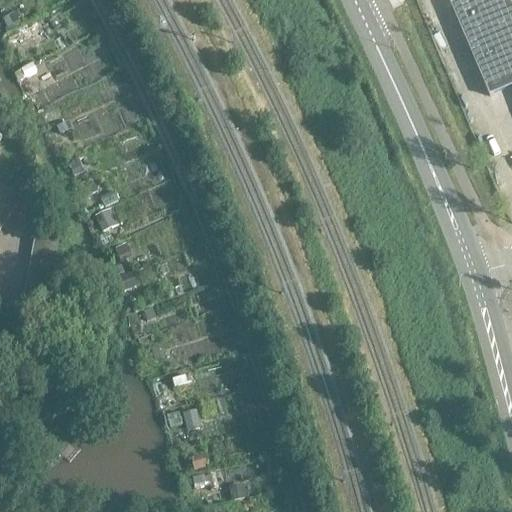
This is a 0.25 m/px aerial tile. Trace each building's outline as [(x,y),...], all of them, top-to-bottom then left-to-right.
[(511,0),(469,0),(451,8),(489,98),(511,87),(511,0)] [(15,14),(2,21),(7,29),(20,23),(15,15),(15,14)] [(29,26),(6,38),(11,47),(34,36),(29,26)] [(32,65),(15,74),(19,82),(25,79),(37,73),(32,65)] [(43,89),(38,91),(41,97),(46,94),(43,89)] [(68,123),(56,128),(59,136),(72,131),(68,123)] [(78,160),(67,164),(74,178),(84,174),(78,160)] [(0,188),(0,199),(15,210),(22,199),(1,186),(0,188)] [(93,186),(82,191),(85,199),(97,193),(93,186)] [(0,213),(9,219),(15,210),(0,199),(0,213)] [(110,211),(95,218),(102,234),(118,227),(110,211)] [(0,228),(2,230),(9,219),(0,213),(0,228)] [(36,228),(34,240),(59,244),(61,232),(39,228),(36,228)] [(34,240),(32,251),(56,256),(59,244),(34,240)] [(126,245),(115,250),(121,264),(132,259),(127,246),(126,245)] [(32,251),(30,263),(54,268),(56,256),(32,251)] [(30,263),(28,275),(52,279),(54,268),(30,263)] [(121,267),(114,270),(117,278),(124,274),(121,267)] [(134,273),(118,280),(119,281),(122,290),(124,294),(140,287),(134,273)] [(28,275),(26,287),(50,291),(52,279),(28,275)] [(26,287),(24,299),(48,303),(50,291),(26,287)] [(21,311),(23,312),(46,316),(48,303),(24,299),(21,310),(21,311)] [(130,299),(123,302),(127,312),(134,309),(130,299)] [(0,330),(6,332),(10,308),(0,306),(0,330)] [(6,332),(18,334),(23,312),(21,311),(21,310),(10,308),(6,332)] [(151,310),(144,313),(148,323),(156,320),(152,309),(151,310)] [(23,312),(18,334),(41,338),(46,316),(23,312)] [(159,349),(151,351),(156,366),(163,363),(159,349)] [(189,377),(172,382),(174,390),(191,385),(189,377)] [(175,398),(163,400),(165,409),(177,407),(175,398)] [(196,412),(183,415),(187,433),(200,429),(196,412)] [(203,456),(190,460),(194,473),(207,470),(203,456)] [(204,477),(192,479),(194,491),(206,489),(204,477)] [(244,486),(229,489),(231,503),(246,500),(244,486)]
